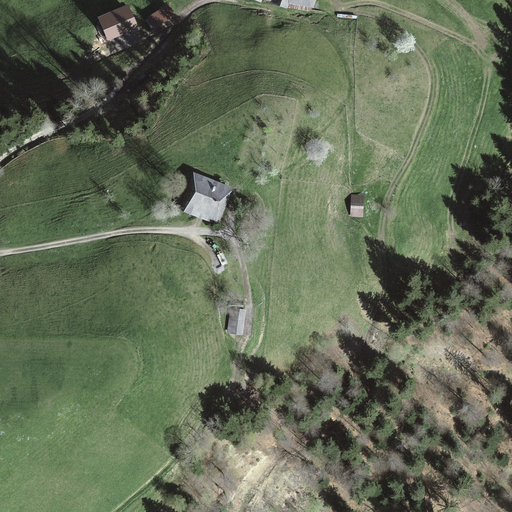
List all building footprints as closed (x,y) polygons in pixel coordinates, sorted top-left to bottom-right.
[(266,0),(305,12),(308,0),(266,0)] [(155,28),(174,16),(169,7),(150,19),(155,28)] [(134,25),(127,10),(103,21),(110,36),(134,25)] [(220,183),(193,173),(179,209),(215,222),(217,217),(214,216),(228,181),(222,178),(220,183)] [(365,197),(353,196),(351,214),(363,215),(365,197)] [(229,331),(240,333),(243,312),(232,310),(229,331)]
